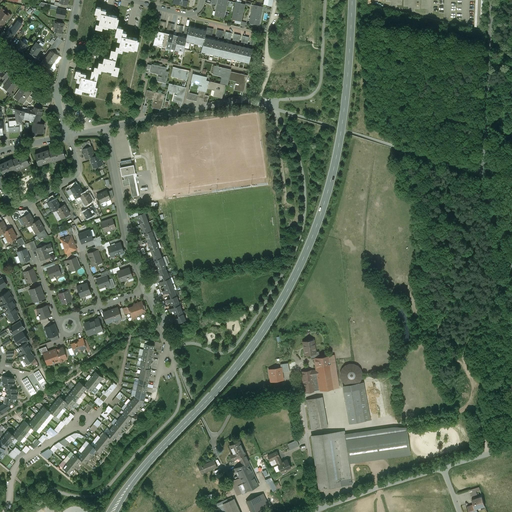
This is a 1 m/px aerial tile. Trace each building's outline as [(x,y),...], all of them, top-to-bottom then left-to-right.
[(228,1),(223,0),(217,0),(217,2),(217,5),(215,14),(225,16),(228,1)] [(245,5),(235,3),(233,12),(235,12),(233,18),(242,20),(245,5)] [(263,7),(253,5),(250,18),(251,19),(251,23),(255,24),(255,23),(259,23),(260,24),(263,7)] [(106,11),(101,9),(101,8),(96,7),(95,14),(97,14),(96,18),(100,19),(99,24),(96,24),(95,28),(102,30),(102,27),(107,28),(108,27),(114,28),(114,27),(117,28),(117,26),(119,19),(117,18),(117,17),(105,14),(106,11)] [(65,10),(57,8),(56,10),(55,16),(64,18),(65,10)] [(5,11),(2,9),(0,11),(1,12),(0,12),(0,29),(1,30),(3,26),(9,18),(11,15),(8,13),(7,15),(4,12),(5,11)] [(10,32),(8,30),(7,31),(2,37),(9,42),(14,35),(17,30),(18,30),(22,24),(18,21),(14,27),(10,32)] [(63,23),(55,22),(54,28),(55,28),(54,31),(56,32),(61,33),(62,29),(63,23)] [(137,39),(126,37),(127,33),(122,32),(123,28),(117,26),(117,28),(115,36),(118,37),(117,41),(120,41),(119,46),(116,46),(115,50),(118,51),(122,52),(123,49),(128,50),(128,49),(134,50),(134,49),(137,50),(139,41),(137,40),(137,39)] [(195,27),(194,27),(193,27),(193,28),(189,44),(194,45),(197,29),(196,28),(195,27)] [(198,28),(198,29),(197,29),(194,45),(198,46),(202,30),(200,29),(198,28)] [(202,30),(198,46),(202,47),(203,44),(203,45),(205,38),(205,37),(205,35),(206,31),(204,30),(202,29),(202,30)] [(160,32),(157,48),(161,49),(165,33),(160,32)] [(173,35),(169,34),(165,50),(170,51),(173,35)] [(174,52),(173,56),(174,52),(178,53),(182,37),(178,36),(174,52)] [(61,40),(58,37),(49,49),(51,50),(57,55),(60,51),(56,49),(63,41),(61,40)] [(209,39),(205,55),(209,56),(208,60),(209,60),(210,56),(213,40),(209,39)] [(43,43),(39,40),(32,49),(36,51),(38,48),(38,49),(43,43)] [(28,45),(21,41),(16,47),(22,52),(28,45)] [(222,42),(218,58),(222,59),(221,63),(222,63),(223,59),(226,43),(222,42)] [(239,46),(235,62),(240,63),(243,47),(239,46)] [(252,49),(247,48),(244,64),(245,62),(249,63),(252,49)] [(36,51),(32,49),(31,51),(27,56),(28,56),(35,61),(40,54),(36,51)] [(109,58),(104,57),(102,62),(99,61),(98,67),(95,66),(93,71),(99,72),(101,73),(101,70),(107,71),(107,70),(112,71),(111,74),(117,75),(119,67),(115,66),(118,51),(115,50),(111,49),(109,58)] [(51,50),(45,58),(40,65),(48,71),(53,64),(58,56),(57,55),(51,50)] [(163,68),(153,66),(151,72),(161,74),(159,82),(166,83),(168,75),(165,74),(167,68),(163,67),(163,68)] [(230,73),(224,71),(224,69),(215,67),(214,73),(223,76),(221,84),(223,85),(227,86),(229,79),(230,73)] [(185,71),(173,68),(171,75),(179,77),(178,78),(186,80),(187,73),(185,73),(185,71)] [(90,79),(85,78),(86,74),(80,73),(81,72),(76,71),(74,77),(77,78),(76,82),(79,83),(78,88),(76,87),(75,92),(81,93),(82,91),(89,92),(89,94),(95,96),(97,87),(95,87),(99,72),(93,71),(92,71),(90,79)] [(240,75),(230,73),(229,79),(238,81),(236,89),(243,91),(246,81),(243,81),(244,75),(240,74),(240,75)] [(5,79),(2,83),(5,85),(10,78),(11,78),(12,76),(9,74),(5,79)] [(207,78),(193,75),(192,81),(201,83),(199,91),(207,92),(208,87),(209,84),(206,84),(207,78)] [(5,85),(3,87),(12,94),(10,97),(13,94),(11,92),(17,83),(11,78),(10,78),(5,85)] [(221,84),(209,81),(209,84),(208,87),(216,89),(214,96),(221,98),(223,90),(222,90),(223,85),(221,84)] [(183,87),(169,84),(168,90),(176,92),(176,95),(174,94),(174,95),(176,95),(174,100),(181,102),(184,93),(181,92),(183,87)] [(22,87),(16,96),(20,99),(19,100),(23,103),(25,100),(29,95),(31,93),(22,87)] [(161,93),(147,90),(146,97),(155,99),(153,106),(160,108),(162,100),(160,99),(161,93)] [(34,99),(29,95),(25,100),(30,104),(34,99)] [(42,109),(34,107),(34,110),(33,114),(41,115),(42,109)] [(27,112),(22,111),(21,115),(21,118),(39,122),(41,115),(33,114),(27,112)] [(12,122),(8,122),(9,126),(9,132),(10,132),(16,131),(19,131),(19,132),(19,124),(18,120),(16,121),(12,121),(12,122)] [(44,125),(34,122),(32,131),(42,134),(44,125)] [(89,140),(81,143),(82,149),(91,146),(89,140)] [(91,146),(82,149),(86,159),(90,158),(95,156),(91,146)] [(62,147),(48,151),(48,150),(35,155),(38,165),(48,162),(48,160),(51,159),(51,160),(54,159),(55,160),(65,157),(62,147)] [(25,155),(13,160),(12,159),(0,165),(0,166),(4,175),(13,171),(13,169),(16,168),(16,169),(19,168),(20,169),(29,164),(25,155)] [(95,156),(90,158),(94,168),(102,165),(99,155),(95,156)] [(137,196),(134,177),(132,178),(129,160),(120,162),(124,180),(128,179),(132,197),(133,197),(137,196)] [(76,181),(68,186),(70,189),(78,184),(76,181)] [(78,184),(70,189),(73,194),(75,198),(79,196),(83,194),(78,184)] [(83,194),(79,196),(85,205),(93,200),(87,191),(83,194)] [(107,191),(97,195),(100,203),(101,203),(105,201),(110,199),(107,192),(107,191)] [(55,198),(47,203),(52,212),(56,210),(60,207),(55,198)] [(60,207),(56,210),(61,219),(70,214),(64,205),(60,207)] [(24,210),(21,211),(18,210),(18,211),(21,218),(29,213),(27,210),(24,210)] [(29,213),(21,218),(27,227),(31,225),(30,225),(35,222),(29,213)] [(144,213),(138,215),(140,220),(139,221),(141,225),(141,224),(148,222),(144,213)] [(112,219),(101,222),(104,232),(115,229),(112,219)] [(35,222),(30,225),(31,225),(36,234),(44,229),(38,220),(35,222)] [(148,222),(141,224),(141,225),(143,229),(144,233),(144,234),(151,231),(148,222)] [(11,229),(3,233),(8,242),(16,238),(11,229)] [(151,231),(144,234),(144,233),(144,234),(146,238),(148,242),(155,240),(151,231)] [(86,232),(78,235),(81,243),(92,239),(90,233),(87,234),(86,232)] [(71,236),(62,239),(61,241),(66,253),(76,249),(71,236)] [(96,246),(104,243),(101,236),(93,239),(96,246)] [(22,238),(16,241),(19,246),(24,244),(24,245),(25,244),(22,238)] [(155,240),(148,242),(150,247),(149,247),(151,252),(151,251),(158,249),(155,240)] [(120,242),(110,246),(107,248),(108,248),(111,257),(121,253),(120,252),(123,251),(120,242)] [(37,248),(36,249),(37,251),(41,261),(50,257),(47,251),(52,249),(51,244),(46,246),(45,245),(37,248)] [(26,249),(17,252),(21,263),(30,260),(27,251),(26,249)] [(158,249),(151,251),(153,256),(153,255),(155,260),(161,258),(158,249)] [(93,252),(87,254),(92,266),(102,262),(98,251),(97,250),(93,252)] [(67,260),(64,262),(65,266),(68,265),(70,270),(74,268),(74,270),(80,268),(78,261),(77,257),(74,258),(67,260)] [(161,258),(155,260),(154,260),(156,265),(157,264),(158,269),(165,267),(161,258)] [(55,266),(47,269),(50,278),(54,276),(54,277),(55,277),(61,274),(58,265),(55,266)] [(165,267),(158,269),(160,275),(162,275),(163,278),(168,276),(165,267)] [(24,271),(23,272),(26,280),(27,280),(28,283),(37,279),(33,268),(31,269),(24,271)] [(120,271),(117,272),(117,273),(121,282),(132,278),(129,268),(120,271)] [(102,278),(98,280),(97,280),(98,281),(98,282),(99,283),(98,284),(99,287),(101,287),(105,286),(105,287),(106,287),(108,289),(111,288),(106,276),(110,275),(108,271),(100,274),(102,278)] [(168,276),(163,278),(164,280),(162,281),(165,287),(172,284),(168,276)] [(77,287),(77,288),(81,297),(90,293),(87,284),(77,287)] [(172,284),(165,287),(167,293),(169,293),(170,295),(178,292),(177,290),(174,291),(172,284)] [(31,289),(30,290),(31,294),(33,298),(35,297),(37,301),(41,299),(40,297),(43,296),(41,291),(42,290),(41,290),(41,289),(40,289),(39,286),(31,289)] [(68,290),(59,293),(63,304),(71,301),(68,290)] [(9,291),(0,296),(0,298),(2,301),(0,301),(0,303),(1,306),(12,299),(13,298),(9,291)] [(178,292),(170,295),(171,298),(169,299),(171,305),(173,305),(173,304),(178,302),(176,296),(179,295),(178,292)] [(12,299),(1,306),(3,309),(4,309),(6,312),(14,306),(16,305),(12,299)] [(142,301),(133,304),(132,306),(128,308),(127,307),(126,307),(127,307),(128,308),(127,308),(129,313),(130,313),(131,316),(132,317),(135,316),(137,316),(138,316),(139,316),(139,317),(140,316),(140,315),(141,315),(142,313),(146,312),(145,310),(146,309),(144,305),(143,304),(142,301)] [(178,302),(173,304),(173,305),(174,307),(172,308),(175,314),(177,313),(182,311),(179,305),(182,304),(181,301),(178,303),(178,302)] [(47,305),(37,309),(40,319),(47,317),(50,316),(47,305)] [(14,306),(6,312),(7,315),(6,316),(7,319),(9,318),(11,322),(20,317),(17,313),(18,313),(16,310),(17,310),(14,306)] [(117,308),(103,313),(107,323),(120,319),(121,318),(118,310),(117,310),(117,308)] [(182,311),(177,313),(178,317),(176,318),(178,323),(185,320),(183,314),(186,313),(185,310),(182,311)] [(98,319),(84,324),(88,335),(102,330),(101,325),(98,319)] [(19,321),(9,327),(14,335),(22,331),(24,329),(23,328),(24,327),(23,325),(22,326),(19,322),(19,321)] [(51,325),(45,327),(46,332),(48,331),(50,337),(58,334),(54,324),(51,325)] [(14,335),(14,336),(15,338),(14,339),(19,347),(27,342),(28,341),(22,331),(14,335)] [(79,341),(71,344),(71,346),(74,352),(86,348),(86,346),(83,338),(79,340),(79,341)] [(314,340),(303,342),(305,356),(314,354),(315,359),(320,358),(319,352),(316,352),(314,340)] [(19,347),(16,349),(21,356),(30,350),(32,349),(31,349),(29,347),(30,346),(27,342),(19,347)] [(149,345),(145,344),(143,350),(153,352),(154,346),(149,345)] [(71,346),(69,347),(68,348),(68,349),(67,349),(69,356),(70,355),(71,356),(73,356),(75,355),(74,352),(71,346)] [(46,347),(39,349),(41,355),(44,354),(48,352),(46,347)] [(63,347),(56,350),(60,360),(59,360),(60,362),(64,361),(64,360),(67,359),(66,357),(63,349),(63,347)] [(55,349),(48,352),(44,354),(46,360),(47,360),(49,364),(53,362),(53,363),(59,360),(60,360),(56,350),(55,349)] [(21,356),(19,357),(21,361),(24,360),(26,364),(35,359),(33,357),(31,355),(33,354),(30,350),(21,356)] [(315,359),(314,359),(316,370),(311,371),(301,372),(305,393),(335,388),(330,360),(330,356),(320,358),(315,359)] [(353,365),(349,365),(345,366),(343,369),(341,373),(341,377),(342,381),(345,383),(349,385),(353,385),(357,384),(360,381),(361,377),(361,373),(360,369),(357,366),(353,365)] [(281,368),(269,370),(271,381),(283,380),(281,368)] [(103,378),(95,372),(92,376),(99,383),(103,378)] [(99,383),(92,376),(88,381),(95,387),(99,383)] [(95,387),(88,381),(84,386),(87,388),(91,392),(95,387)] [(84,386),(79,382),(76,386),(76,387),(83,393),(87,388),(84,386)] [(95,401),(100,406),(118,385),(114,382),(105,392),(100,398),(99,396),(95,401)] [(13,388),(7,387),(6,392),(7,392),(6,397),(15,399),(16,399),(17,397),(18,394),(16,394),(16,392),(17,392),(17,389),(13,388)] [(76,387),(72,391),(79,397),(83,393),(76,387)] [(365,389),(344,393),(349,423),(370,419),(365,389)] [(72,391),(68,396),(76,402),(79,397),(72,391)] [(146,393),(136,391),(135,397),(144,401),(146,393)] [(6,397),(4,396),(3,400),(4,400),(3,403),(10,405),(13,405),(15,399),(6,397)] [(64,400),(60,396),(56,401),(63,407),(64,407),(67,403),(64,400)] [(76,402),(68,396),(64,400),(67,403),(72,407),(76,402)] [(135,397),(131,401),(139,407),(144,401),(135,397)] [(322,397),(306,400),(311,430),(328,427),(322,397)] [(63,407),(56,401),(52,406),(60,412),(63,407)] [(139,407),(131,401),(128,406),(135,412),(139,407)] [(10,405),(3,403),(0,404),(0,408),(2,413),(3,414),(8,411),(7,409),(10,407),(10,405)] [(88,404),(84,410),(89,413),(93,407),(88,404)] [(102,415),(107,418),(113,408),(108,405),(102,415)] [(48,410),(44,406),(40,411),(48,417),(51,413),(48,410)] [(52,406),(48,410),(51,413),(56,417),(60,412),(52,406)] [(135,412),(128,406),(124,411),(125,412),(125,411),(131,417),(135,412)] [(70,411),(55,430),(51,426),(39,440),(37,438),(33,443),(38,447),(46,438),(50,441),(65,423),(67,425),(75,415),(70,411)] [(48,417),(40,411),(36,416),(44,422),(48,417)] [(131,417),(125,411),(125,412),(121,416),(129,422),(132,417),(131,417)] [(44,422),(36,416),(32,420),(40,427),(44,422)] [(121,416),(117,421),(125,427),(129,422),(121,416)] [(95,431),(102,422),(98,419),(90,428),(95,431)] [(40,427),(32,420),(29,425),(32,427),(32,428),(36,431),(40,427)] [(29,425),(24,421),(20,426),(28,432),(32,428),(32,427),(29,425)] [(125,427),(117,421),(114,425),(121,431),(125,427)] [(114,425),(110,430),(117,436),(121,431),(114,425)] [(20,426),(16,430),(24,437),(28,432),(20,426)] [(24,437),(16,430),(13,435),(16,438),(20,441),(24,437)] [(117,436),(110,430),(106,434),(112,439),(114,441),(117,436)] [(13,435),(8,431),(4,436),(12,442),(16,438),(13,435)] [(79,431),(61,441),(64,446),(82,436),(79,431)] [(406,431),(346,440),(350,463),(409,454),(406,431)] [(112,439),(106,434),(104,433),(101,438),(108,444),(112,439)] [(12,442),(4,436),(0,440),(7,446),(8,447),(12,442)] [(343,437),(312,441),(318,482),(349,477),(343,437)] [(108,444),(101,438),(97,442),(104,448),(108,444)] [(59,447),(61,448),(64,445),(59,440),(51,449),(55,452),(59,447)] [(297,440),(291,443),(293,449),(299,446),(297,440)] [(239,441),(229,446),(233,454),(230,456),(232,460),(239,457),(245,454),(239,441)] [(97,442),(93,447),(97,450),(101,453),(104,448),(97,442)] [(93,447),(89,443),(85,448),(93,454),(97,450),(93,447)] [(16,446),(9,454),(15,459),(21,451),(16,446)] [(48,447),(42,454),(47,459),(54,452),(48,447)] [(93,454),(85,448),(82,453),(89,459),(93,454)] [(287,460),(281,462),(279,457),(277,452),(267,456),(270,461),(275,459),(277,464),(281,473),(291,468),(287,460)] [(89,459),(82,453),(78,457),(82,461),(85,464),(89,459)] [(78,457),(74,454),(70,459),(78,465),(82,461),(78,457)] [(245,454),(239,457),(242,465),(248,462),(248,463),(249,462),(245,454)] [(78,465),(70,459),(67,464),(74,470),(78,465)] [(213,461),(202,466),(204,472),(212,469),(216,467),(213,461)] [(248,463),(248,462),(242,465),(235,469),(239,478),(231,482),(237,494),(258,485),(248,463)] [(74,470),(67,464),(63,468),(70,475),(74,470)] [(349,477),(318,482),(319,489),(350,484),(349,477)] [(273,480),(269,482),(274,492),(282,488),(278,481),(275,483),(273,480)] [(475,488),(469,490),(471,497),(477,495),(476,492),(475,488)] [(262,494),(246,501),(251,511),(256,511),(268,507),(262,494)] [(482,496),(472,499),(473,504),(475,509),(477,509),(485,506),(482,496)] [(239,511),(233,498),(222,503),(226,511),(239,511)]
